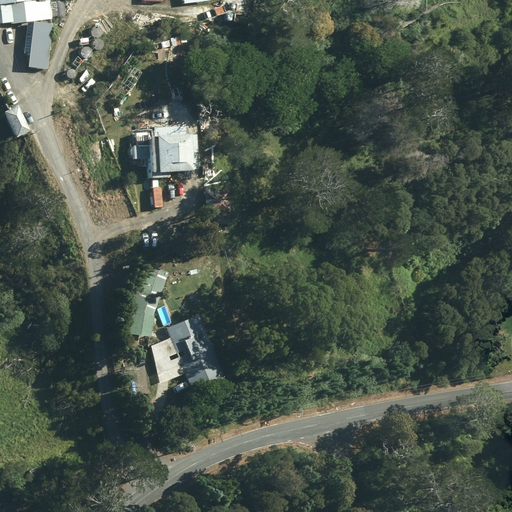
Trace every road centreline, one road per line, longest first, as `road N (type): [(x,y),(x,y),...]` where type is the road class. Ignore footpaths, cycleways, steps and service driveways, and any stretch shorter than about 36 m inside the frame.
road 1 (unclassified): [(125,511),(215,454),(329,423)]
road 2 (unclassified): [(329,423),(511,391)]
